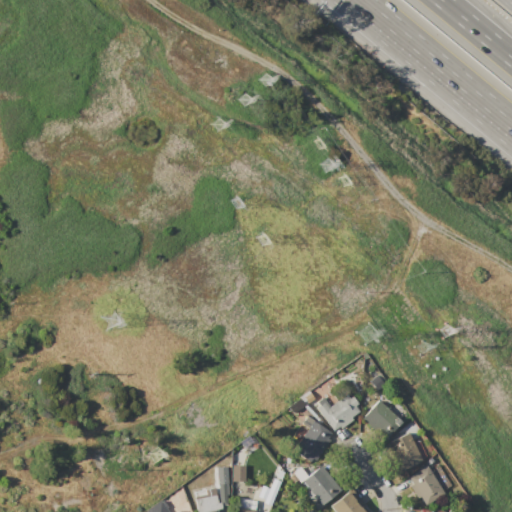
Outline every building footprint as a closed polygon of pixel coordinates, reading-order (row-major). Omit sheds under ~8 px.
[(357,410),(331,428),(312,402),(321,395),(328,405),(345,393),(357,410)] [(361,416),(376,399),(399,420),(384,437),(361,416)] [(314,458),(294,445),(311,419),(331,433),(314,458)] [(406,431),(420,460),(399,470),(385,441),(406,431)] [(243,465),(230,464),(230,481),(243,481),(243,465)] [(320,504),(301,479),(320,464),(340,488),(320,504)] [(406,476),(425,465),(442,492),(424,504),(406,476)] [(225,466),(216,466),(217,504),(226,503),(225,466)] [(196,511),(192,491),(213,487),(218,511),(196,511)] [(332,511),(327,505),(346,491),(361,511),(332,511)] [(262,494),(268,496),(264,509),(258,507),(262,494)] [(234,511),(237,497),(255,500),(252,511),(234,511)] [(146,511),(145,509),(159,499),(167,511),(146,511)]
